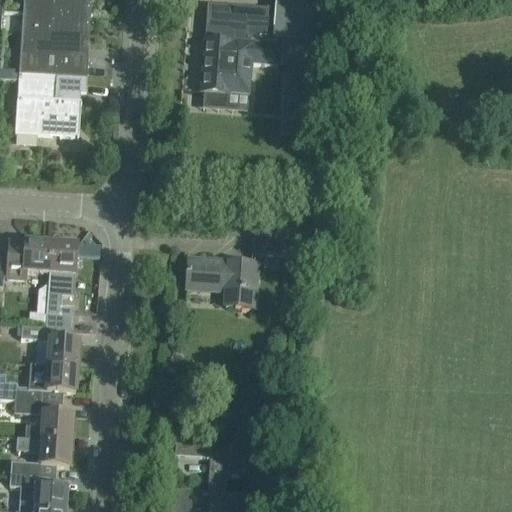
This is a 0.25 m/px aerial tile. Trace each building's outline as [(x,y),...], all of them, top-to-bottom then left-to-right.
[(25,16),(86,19),(87,0),(29,0),(28,15),(25,15),(25,16)] [(202,76),(201,95),(205,96),(205,97),(204,105),(247,109),(250,68),(250,64),(280,66),(280,70),(287,70),(311,72),(315,0),(279,0),(278,12),(229,9),(226,45),(205,44),(204,45),(203,63),(202,76)] [(86,19),(25,16),(24,16),(20,56),(19,78),(18,84),(56,86),(56,80),(87,82),(88,60),(84,60),(86,19)] [(56,86),(18,84),(18,101),(17,101),(15,137),(16,137),(16,136),(77,140),(77,141),(79,142),(81,105),(76,105),(77,97),(86,97),(87,82),(56,80),(56,86)] [(279,143),(278,157),(303,159),(304,145),(279,143)] [(283,259),(284,237),(253,235),(251,256),(283,259)] [(0,291),(2,292),(3,279),(7,279),(7,282),(27,283),(27,281),(25,281),(26,274),(49,276),(51,247),(9,244),(9,257),(3,257),(0,256),(0,291)] [(46,318),(45,330),(72,332),(73,311),(61,310),(61,306),(62,299),(63,277),(74,278),(75,278),(77,249),(51,247),(49,276),(47,305),(47,318),(46,318)] [(208,268),(208,264),(189,262),(187,292),(227,294),(226,309),(253,311),(256,268),(229,266),(228,269),(208,268)] [(29,316),(28,329),(45,330),(46,318),(46,317),(29,316)] [(34,368),(77,370),(79,345),(69,344),(70,332),(45,331),(28,329),(21,329),(12,328),(11,341),(20,342),(20,341),(37,343),(34,368)] [(77,370),(34,368),(29,367),(28,391),(7,390),(6,403),(14,404),(40,405),(62,407),(63,396),(75,397),(77,370)] [(39,417),(40,405),(14,404),(14,416),(39,418),(39,417)] [(18,428),(17,441),(71,444),(72,419),(61,418),(52,417),(42,417),(41,430),(18,428)] [(69,471),(71,444),(17,441),(16,454),(40,455),(39,467),(11,465),(10,478),(53,481),(54,470),(69,471)] [(249,452),(196,448),(176,446),(175,458),(210,461),(208,495),(173,492),(173,493),(175,493),(174,511),(171,511),(250,511),(252,498),(225,496),(226,478),(248,480),(249,452)] [(20,490),(18,511),(64,511),(66,493),(53,492),(53,481),(10,478),(10,490),(20,490)]
